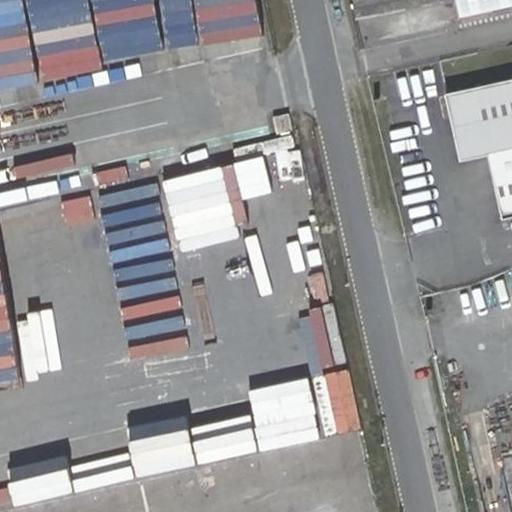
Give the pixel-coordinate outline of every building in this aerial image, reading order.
[(132,0),(131,0),(157,132),(221,120),(213,80),(276,67),(269,30),(205,42),(196,0),(132,0)] [(511,0),(457,0),(462,19),(511,7),(511,0)] [(460,161),(489,155),(502,220),(511,217),(511,79),(446,95),(460,161)] [(279,132),(294,129),(291,115),(276,120),(279,132)] [(45,145),(15,154),(32,206),(61,196),(45,145)] [(33,268),(60,376),(121,360),(94,252),(33,268)] [(179,255),(118,266),(140,383),(201,371),(179,255)] [(216,393),(277,379),(258,304),(198,318),(216,393)] [(276,320),(279,371),(341,367),(338,317),(276,320)] [(0,372),(0,394),(14,394),(13,373),(0,372)]
